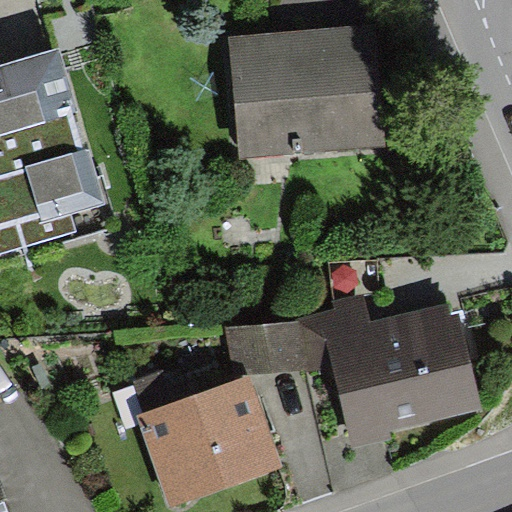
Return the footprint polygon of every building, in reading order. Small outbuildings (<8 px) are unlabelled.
[(230,43),(242,166),(388,152),(376,29),(230,43)] [(0,262),(102,232),(96,214),(106,212),(60,59),(0,76),(0,262)] [(334,370),(352,453),(391,444),(390,437),(483,417),(462,318),(451,321),(449,311),(372,327),(366,297),(334,304),(336,313),(298,321),(310,375),(334,370)] [(307,375),(298,326),(228,332),(233,379),(307,375)] [(138,423),(169,511),(170,511),(282,473),(251,384),(138,423)]
